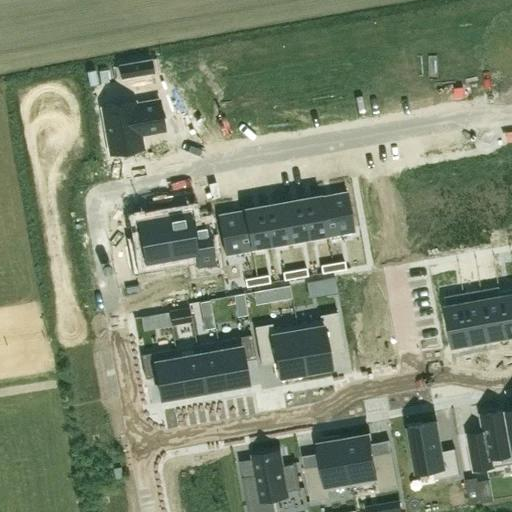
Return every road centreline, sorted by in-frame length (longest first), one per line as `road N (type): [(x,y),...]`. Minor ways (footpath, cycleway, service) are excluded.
road 1 (residential): [(511,115),(485,110),(203,160),(176,180),(96,195)]
road 2 (residential): [(142,445),(321,412),(353,390),(454,374),(511,380)]
road 3 (residential): [(142,445),(96,195)]
